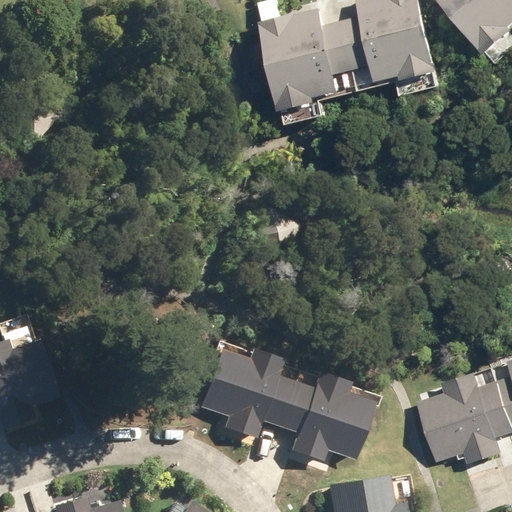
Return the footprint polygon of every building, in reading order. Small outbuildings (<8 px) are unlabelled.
[(445,72),(424,0),(361,0),(360,0),(364,18),(347,22),(361,72),(378,67),(383,84),(407,77),(409,83),(445,72)] [(511,0),(441,0),(492,56),(511,38),(511,0)] [(329,27),(324,7),(263,23),(287,112),(324,103),(323,98),(346,92),(342,76),(361,72),(347,22),(329,27)] [(7,123),(35,146),(58,119),(31,95),(7,123)] [(59,145),(71,154),(82,141),(70,131),(59,145)] [(251,240),(282,258),(300,227),(269,208),(251,240)] [(11,351),(8,340),(0,342),(0,419),(4,430),(35,419),(31,408),(60,398),(40,340),(11,351)] [(218,350),(200,406),(233,417),(228,429),(260,439),(266,422),(282,427),(297,383),(277,376),(282,360),(250,350),(247,360),(218,350)] [(511,369),(511,378),(501,382),(511,413),(511,364),(510,365),(511,369)] [(313,388),(297,383),(282,427),(300,433),(294,451),(324,461),(328,451),(357,461),(375,403),(346,394),(350,382),(318,372),(313,388)] [(511,435),(511,413),(501,382),(484,389),(479,374),(447,385),(450,395),(422,405),(443,464),(469,454),(473,466),(506,454),(501,439),(511,435)] [(407,511),(406,503),(396,505),(391,476),(331,487),(335,511),(407,511)] [(93,511),(89,497),(58,507),(58,511),(122,511),(119,502),(93,511)] [(205,511),(185,498),(174,511),(205,511)]
